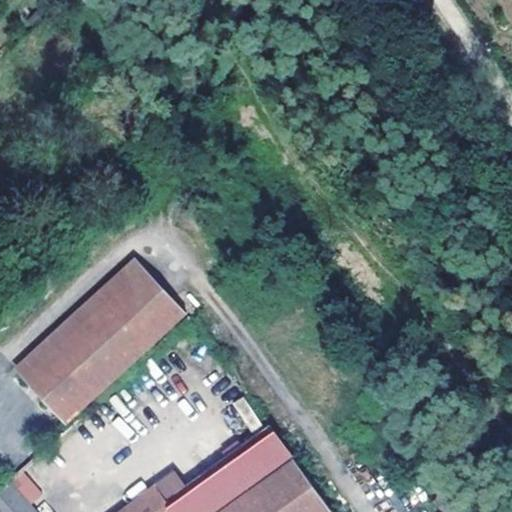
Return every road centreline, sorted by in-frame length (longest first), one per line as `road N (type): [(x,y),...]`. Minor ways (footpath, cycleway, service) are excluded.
road 1 (track): [(216,0),(511,424)]
road 2 (track): [(511,108),(444,0)]
